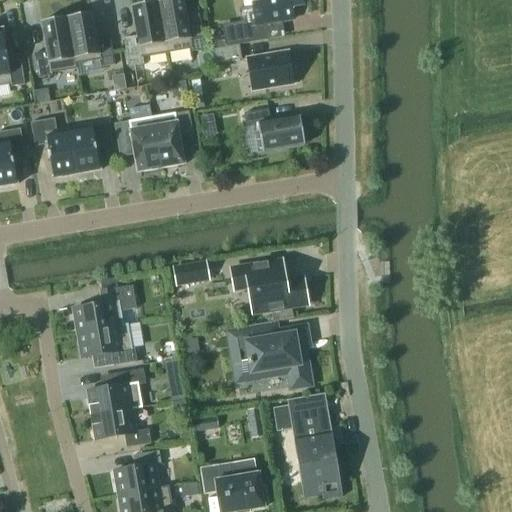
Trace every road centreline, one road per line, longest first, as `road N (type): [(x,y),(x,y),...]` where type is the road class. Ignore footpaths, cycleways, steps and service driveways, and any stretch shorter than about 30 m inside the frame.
road 1 (residential): [(0,235),(345,178)]
road 2 (residential): [(379,511),(351,355),(345,178)]
road 3 (residential): [(2,308),(30,305),(41,313),(53,403),(85,511)]
road 4 (residential): [(345,178),(341,0)]
